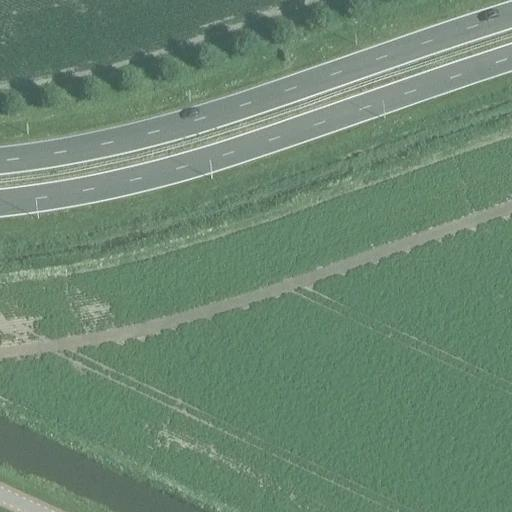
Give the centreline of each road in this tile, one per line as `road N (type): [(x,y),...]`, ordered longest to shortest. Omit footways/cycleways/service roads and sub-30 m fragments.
road 1 (trunk): [(511,15),(205,121),(0,164)]
road 2 (trunk): [(0,204),(212,159),(511,58)]
